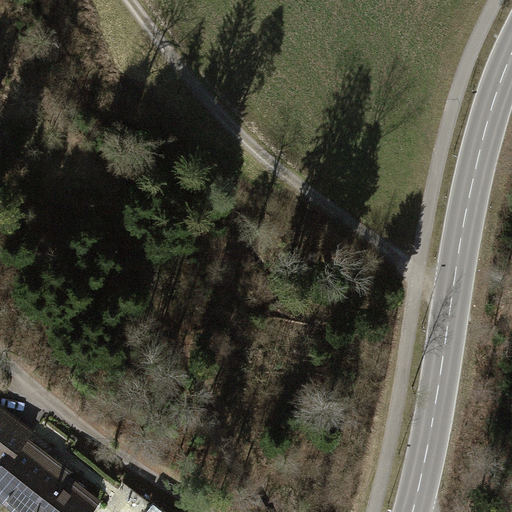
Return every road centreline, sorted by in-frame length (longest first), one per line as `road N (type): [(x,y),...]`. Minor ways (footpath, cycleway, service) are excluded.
road 1 (secondary): [(511,58),(487,130),(411,511)]
road 2 (track): [(130,0),(218,112),(314,198),(416,264),(456,278)]
road 3 (track): [(191,511),(0,366)]
